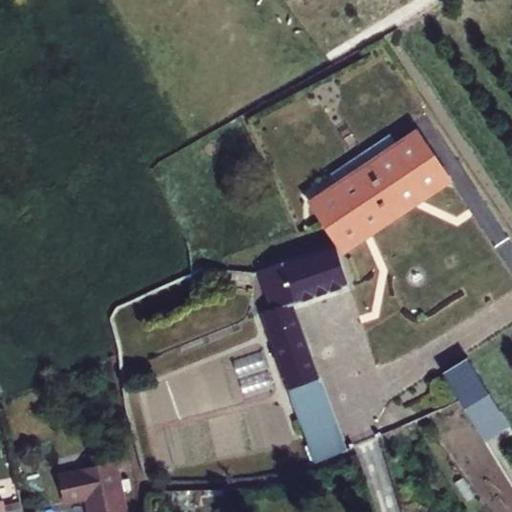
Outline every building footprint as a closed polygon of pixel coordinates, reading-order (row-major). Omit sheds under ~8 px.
[(373,184),(393,210),(452,173),(422,125),(364,160),(378,179),(373,184)] [(364,160),(312,193),(342,242),(393,210),(373,184),(378,179),(364,160)] [(266,311),(268,316),(300,401),(328,390),(295,300),(351,275),(334,237),(261,270),(277,307),(266,311)] [(463,358),(446,370),(461,392),(488,433),(505,421),(463,358)] [(0,400),(9,396),(0,381),(0,400)] [(348,445),(328,390),(300,401),(322,460),(348,445)] [(127,471),(122,449),(65,463),(73,492),(102,485),(108,511),(138,511),(130,482),(141,479),(138,468),(127,471)] [(35,511),(31,494),(30,492),(0,497),(0,511),(35,511)] [(40,492),(31,494),(35,511),(50,511),(49,506),(45,507),(40,492)]
